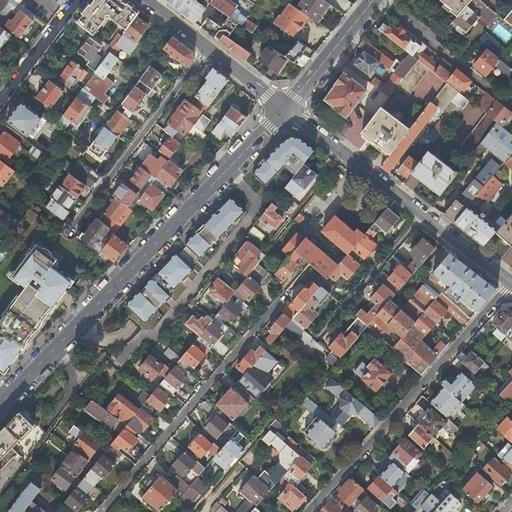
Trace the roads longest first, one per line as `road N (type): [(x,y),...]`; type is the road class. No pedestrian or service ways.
road 1 (tertiary): [(285,108),(0,405)]
road 2 (residential): [(309,511),(510,282)]
road 3 (residential): [(510,282),(285,108)]
road 4 (residential): [(100,511),(282,296)]
road 5 (residential): [(285,108),(148,0)]
road 6 (tertiary): [(373,0),(285,108)]
road 7 (residential): [(0,104),(79,0)]
